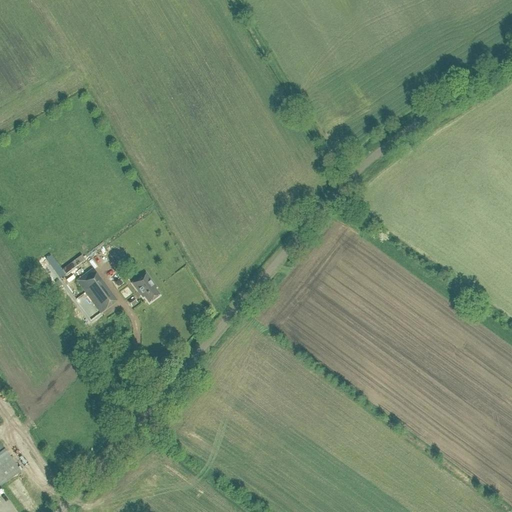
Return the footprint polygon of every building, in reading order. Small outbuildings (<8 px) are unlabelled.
[(162,285),(149,267),(137,277),(139,280),(133,285),(142,298),(144,297),(149,303),(159,296),(155,290),(162,285)] [(117,303),(92,270),(76,282),(101,315),(117,303)] [(125,281),(118,286),(122,292),(129,288),(125,281)] [(124,296),(129,303),(137,298),(132,290),(124,296)] [(369,299),(363,293),(353,303),(351,301),(342,310),(349,318),(369,299)] [(137,299),(131,302),(134,309),(140,306),(137,299)] [(114,309),(106,313),(109,320),(118,315),(114,309)] [(0,487),(20,472),(0,444),(0,487)] [(40,493),(53,487),(49,477),(36,484),(40,493)] [(0,493),(5,500),(9,497),(2,487),(0,488),(0,493)] [(28,506),(32,511),(40,507),(35,500),(28,506)]
